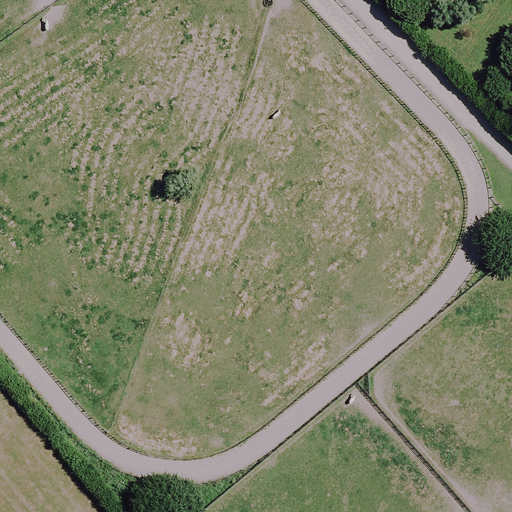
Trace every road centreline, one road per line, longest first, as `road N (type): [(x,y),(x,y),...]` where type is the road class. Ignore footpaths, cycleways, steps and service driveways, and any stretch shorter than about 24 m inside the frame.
road 1 (unknown): [(0,325),(114,455),(173,475),(227,469),(447,291),(475,254),(482,182)]
road 2 (unknown): [(359,0),(511,158)]
road 3 (unknown): [(469,148),(324,0)]
